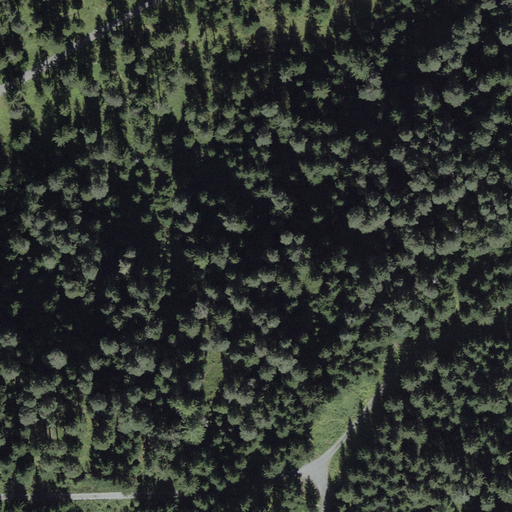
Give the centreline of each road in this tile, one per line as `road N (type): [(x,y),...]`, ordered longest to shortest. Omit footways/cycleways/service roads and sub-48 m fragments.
road 1 (track): [(319,511),(319,468),(161,499),(0,498)]
road 2 (track): [(319,468),(398,371),(445,335),(511,318)]
road 3 (track): [(0,89),(151,0)]
